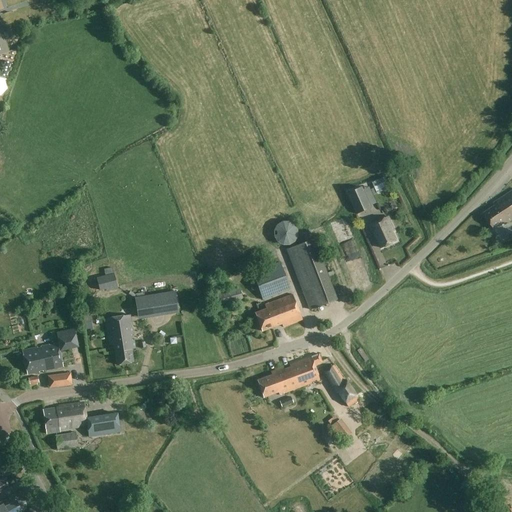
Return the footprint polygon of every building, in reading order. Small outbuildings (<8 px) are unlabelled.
[(374,180),(379,194),(392,189),(386,175),(374,180)] [(348,194),(357,214),(371,207),(362,187),(348,194)] [(494,228),(504,222),(505,224),(511,219),(511,190),(493,203),(495,206),(483,213),(494,228)] [(381,248),(397,241),(393,233),(395,232),(388,217),(370,225),(373,231),(374,231),(376,236),(375,236),(376,238),(376,237),(381,248)] [(273,230),(273,237),(277,242),(283,245),(289,245),(295,242),(298,236),(297,230),(294,224),(289,221),(282,221),(276,225),(273,230)] [(310,310),(337,299),(314,239),(286,250),(310,310)] [(280,261),(252,272),(263,301),(291,290),(280,261)] [(96,277),(99,291),(105,289),(106,291),(117,289),(112,267),(103,269),(104,275),(96,277)] [(233,281),(213,287),(217,306),(243,299),(240,287),(235,288),(233,281)] [(175,290),(159,293),(135,297),(137,316),(169,311),(170,315),(178,313),(175,290)] [(283,327),(302,320),(292,294),(265,305),(266,309),(255,313),(262,331),(281,324),(283,327)] [(83,329),(93,328),(89,299),(79,301),(83,329)] [(135,349),(134,340),(132,340),(131,335),(133,335),(130,315),(105,318),(109,344),(113,344),(116,365),(133,362),(131,349),(135,349)] [(75,329),(57,333),(59,343),(23,351),(29,375),(39,372),(39,371),(43,370),(43,372),(64,367),(60,351),(79,347),(75,329)] [(314,365),(322,362),(319,354),(289,365),(290,368),(284,370),(283,367),(270,372),(272,375),(257,380),(264,397),(278,392),(279,395),(320,380),(314,365)] [(344,378),(334,363),(322,371),(344,405),(345,404),(348,407),(360,399),(345,378),(344,378)] [(73,384),(71,373),(48,375),(50,387),(73,384)] [(28,378),(30,387),(38,386),(37,383),(39,382),(38,376),(28,378)] [(291,398),(280,402),(282,408),(293,403),(291,398)] [(89,437),(120,432),(117,414),(86,418),(84,403),(55,407),(56,408),(43,410),(46,429),(47,434),(60,432),(59,430),(87,426),(89,437)] [(341,416),(332,423),(343,438),(353,431),(341,416)] [(78,446),(76,432),(56,434),(58,449),(78,446)] [(4,479),(0,481),(0,492),(9,488),(4,479)] [(0,511),(21,511),(22,510),(17,501),(5,508),(4,505),(0,507),(0,511)]
